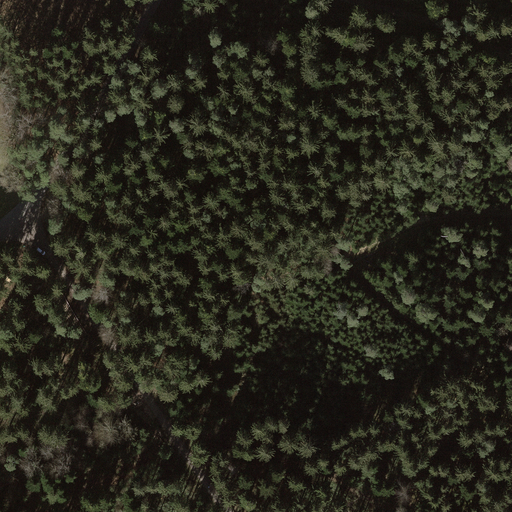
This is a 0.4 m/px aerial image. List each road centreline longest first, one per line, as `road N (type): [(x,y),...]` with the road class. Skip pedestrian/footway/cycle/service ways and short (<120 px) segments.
road 1 (track): [(16,214),(236,511)]
road 2 (tertiary): [(162,0),(51,178),(0,227)]
road 3 (track): [(511,55),(455,25),(352,0)]
